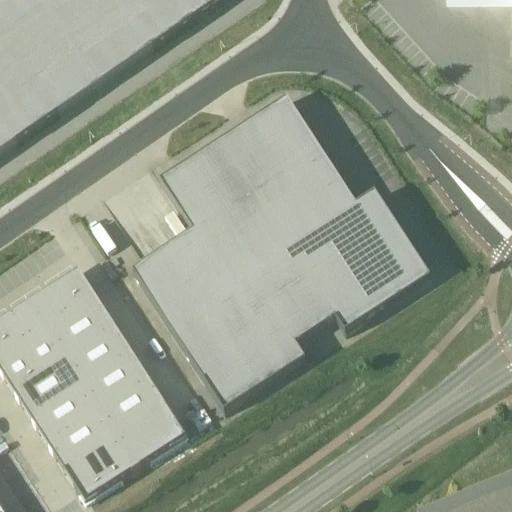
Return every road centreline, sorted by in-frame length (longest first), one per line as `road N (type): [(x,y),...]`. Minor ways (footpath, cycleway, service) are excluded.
road 1 (unclassified): [(0,236),(267,52),(304,40)]
road 2 (tertiary): [(511,333),(273,511)]
road 3 (unclassified): [(304,40),(346,66),(511,239)]
road 4 (tertiary): [(305,511),(511,372)]
road 5 (unknown): [(53,199),(186,403)]
